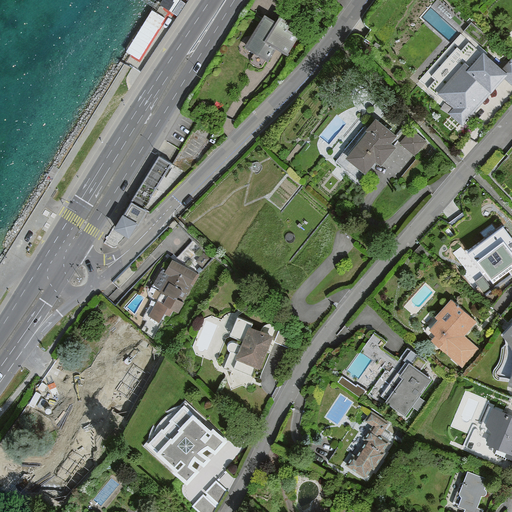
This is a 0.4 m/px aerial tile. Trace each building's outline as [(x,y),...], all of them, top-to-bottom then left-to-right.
[(276,46),(287,53),(297,37),(290,32),(289,25),(290,23),(281,18),(277,23),(266,16),(248,47),(256,52),(268,59),(276,46)] [(490,39),(472,22),(464,31),(482,48),(490,39)] [(504,76),(505,74),(503,72),(469,42),(462,51),(457,47),(432,76),(436,80),(428,89),(454,112),(453,114),(463,123),(504,76)] [(263,67),(268,59),(256,52),(251,60),(252,63),(259,67),(263,67)] [(511,61),(503,72),(505,74),(504,76),(511,82),(511,61)] [(408,118),(398,107),(393,112),(404,122),(408,118)] [(371,131),(352,154),(367,168),(376,158),(381,162),(394,148),(388,143),(394,136),(377,121),(369,130),(371,131)] [(426,143),(412,131),(402,143),(415,155),(426,143)] [(172,163),(160,155),(132,201),(116,227),(129,235),(134,226),(136,223),(139,224),(147,210),(144,208),(172,163)] [(175,220),(169,226),(174,231),(179,225),(175,220)] [(511,238),(503,227),(467,254),(488,282),(491,280),(494,283),(511,269),(511,238)] [(190,283),(195,274),(174,261),(168,272),(171,273),(162,289),(161,290),(171,296),(165,305),(159,301),(151,317),(160,322),(165,313),(169,316),(173,309),(179,312),(194,286),(190,283)] [(137,270),(131,264),(113,282),(116,285),(119,288),(137,270)] [(171,273),(168,272),(165,270),(156,286),(162,289),(171,273)] [(483,278),(477,282),(485,294),(492,289),(483,278)] [(477,324),(452,300),(434,318),(439,323),(430,332),(436,336),(431,341),(460,368),(478,350),(464,337),(477,324)] [(239,355),(250,328),(243,325),(237,338),(239,338),(237,342),(234,341),(230,342),(228,344),(228,347),(230,350),(239,355)] [(296,332),(281,326),(274,342),(282,345),(290,348),(296,332)] [(271,337),(250,328),(239,355),(260,364),(271,337)] [(108,369),(104,376),(124,387),(140,356),(121,346),(116,355),(108,369)] [(386,370),(370,395),(404,417),(411,406),(418,411),(425,401),(419,398),(431,380),(420,373),(427,362),(406,349),(399,360),(405,363),(399,372),(393,369),(390,373),(386,370)] [(108,369),(116,355),(110,353),(103,366),(108,369)] [(260,364),(239,355),(234,368),(255,377),(260,364)] [(72,383),(57,372),(48,385),(64,395),(72,383)] [(511,460),(511,415),(492,407),(485,424),(491,433),(487,444),(498,449),(496,454),(511,460)] [(176,471),(188,481),(196,471),(190,465),(191,461),(194,457),(200,450),(204,447),(209,445),(215,451),(225,441),(214,431),(212,433),(187,411),(154,447),(178,469),(176,471)] [(352,457),(347,465),(365,476),(387,442),(379,436),(388,423),(370,411),(364,421),(375,428),(371,434),(368,431),(363,439),(367,441),(355,459),(352,457)] [(200,450),(194,457),(203,466),(210,458),(200,450)] [(9,460),(0,470),(0,484),(19,499),(38,476),(22,462),(18,467),(9,460)] [(488,479),(468,471),(459,492),(460,497),(457,506),(463,510),(462,511),(481,511),(482,511),(477,507),(481,496),(484,496),(486,492),(484,489),(488,479)] [(227,491),(216,481),(207,492),(220,503),(227,491)] [(214,511),(217,507),(204,495),(194,506),(200,511),(214,511)]
